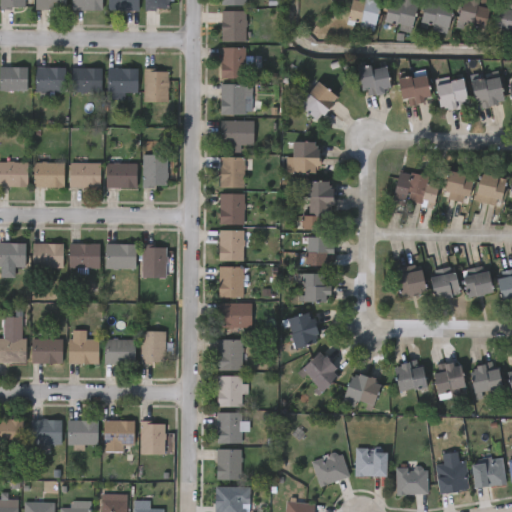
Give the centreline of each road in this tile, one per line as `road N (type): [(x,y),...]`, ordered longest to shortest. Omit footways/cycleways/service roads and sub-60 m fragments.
road 1 (residential): [(192,0),(187,511)]
road 2 (residential): [(0,217),(192,219)]
road 3 (residential): [(0,38),(192,40)]
road 4 (residential): [(189,392),(0,391)]
road 5 (residential): [(364,173),(365,151),(375,141),(511,142)]
road 6 (residential): [(364,173),(364,316),(383,332)]
road 7 (residential): [(383,332),(511,332)]
